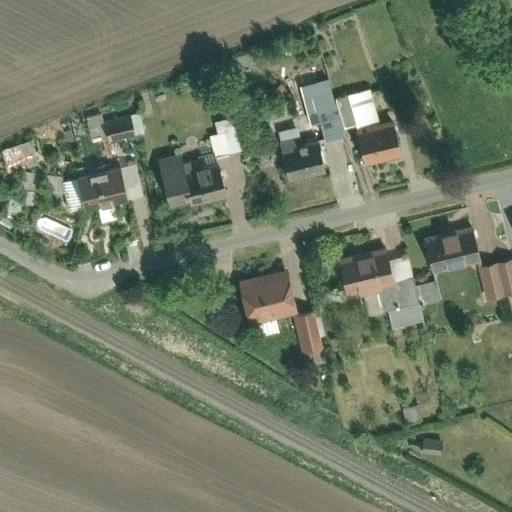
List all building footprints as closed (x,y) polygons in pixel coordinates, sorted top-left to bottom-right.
[(266,123),(285,119),(281,103),(262,107),(266,123)] [(320,117),(326,140),(344,136),(339,113),(320,117)] [(106,131),(109,143),(135,136),(132,125),(106,131)] [(369,167),(402,159),(394,125),(357,133),(364,168),(369,167)] [(215,154),(216,157),(242,151),(237,131),(211,137),(215,154)] [(279,146),(288,183),(324,174),(315,138),(279,146)] [(21,145),(6,149),(12,168),(26,164),(21,145)] [(191,205),(192,208),(226,199),(216,157),(215,154),(184,162),(182,154),(157,160),(169,210),(191,205)] [(77,178),(85,213),(128,204),(120,168),(77,178)] [(424,237),(434,276),(481,265),(472,225),(424,237)] [(372,231),(376,248),(400,243),(395,226),(372,231)] [(338,259),(348,300),(396,289),(386,248),(338,259)] [(511,262),(480,270),(488,302),(511,296),(511,262)] [(237,283),(246,325),(297,315),(288,272),(237,283)] [(321,348),(313,314),(294,319),(301,352),(321,348)]
